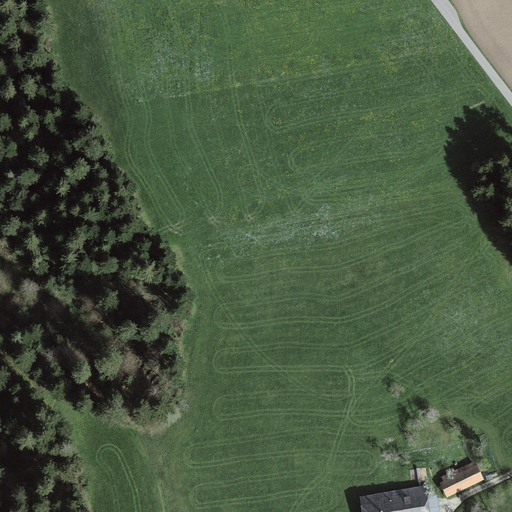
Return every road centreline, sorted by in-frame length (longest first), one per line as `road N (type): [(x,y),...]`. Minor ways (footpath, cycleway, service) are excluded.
road 1 (track): [(0,333),(62,385),(306,511)]
road 2 (unclassified): [(436,0),(511,99)]
